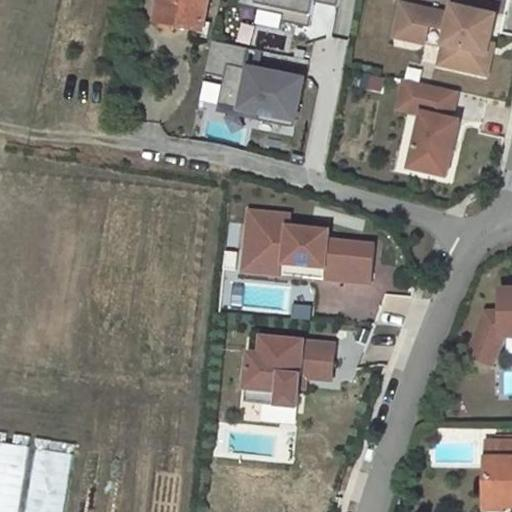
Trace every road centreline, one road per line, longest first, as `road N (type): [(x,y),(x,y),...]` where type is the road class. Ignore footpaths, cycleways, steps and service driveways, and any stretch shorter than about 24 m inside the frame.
road 1 (residential): [(473,232),(263,165),(102,138)]
road 2 (residential): [(369,511),(473,232)]
